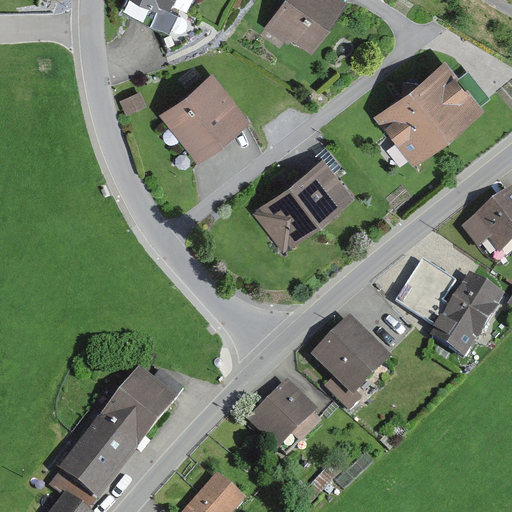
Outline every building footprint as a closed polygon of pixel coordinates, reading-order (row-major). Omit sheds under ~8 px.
[(185,0),(145,0),(178,15),(185,0)] [(351,0),(287,0),(269,30),(315,59),(351,0)] [(452,62),(379,117),(415,166),(489,110),(452,62)] [(219,74),(164,115),(200,164),(256,123),(219,74)] [(328,159),(253,213),(283,254),(358,199),(328,159)] [(511,196),(511,195),(465,230),(477,246),(489,236),(501,251),(511,242),(511,196)] [(439,329),(433,338),(464,358),(502,299),(471,279),(450,312),(440,306),(450,289),(421,270),(399,304),(439,329)] [(350,327),(319,358),(337,377),(327,387),(351,410),(361,400),(352,391),(383,360),(350,327)] [(144,374),(64,473),(103,505),(129,473),(166,426),(183,405),(144,374)] [(291,385),(251,422),(280,454),(321,417),(291,385)] [(220,476),(188,511),(241,511),(250,503),(220,476)] [(87,511),(69,498),(57,511),(87,511)]
